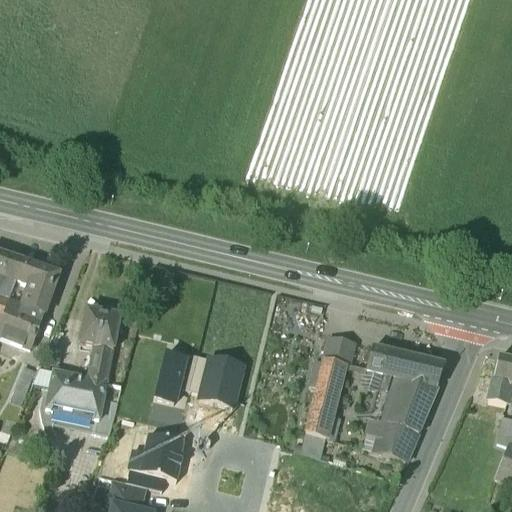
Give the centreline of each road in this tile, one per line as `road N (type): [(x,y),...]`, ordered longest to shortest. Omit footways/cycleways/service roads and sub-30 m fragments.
road 1 (secondary): [(473,314),(0,201)]
road 2 (unclassified): [(405,511),(473,314)]
